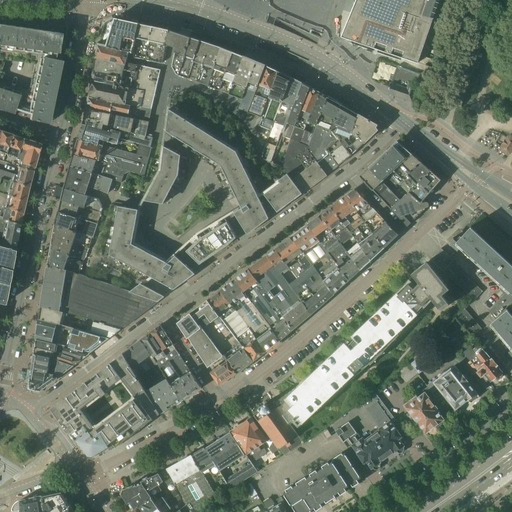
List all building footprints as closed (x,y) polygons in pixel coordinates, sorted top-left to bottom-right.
[(130,0),(135,2),(157,10),(174,16),(178,18),(177,21),(183,24),(192,27),(193,23),(217,32),(218,32),(220,32),(244,40),(255,47),(261,49),(275,55),(300,66),(301,61),(311,64),(312,64),(334,0),(130,0)] [(364,0),(351,40),(418,63),(439,0),(364,0)] [(110,36),(108,46),(128,51),(133,52),(139,23),(116,18),(110,36)] [(66,28),(49,25),(47,29),(2,22),(0,21),(0,68),(4,57),(37,62),(38,55),(57,59),(61,40),(64,40),(66,28)] [(153,26),(139,23),(133,52),(135,57),(145,59),(151,36),(153,26)] [(162,63),(166,43),(168,36),(170,29),(153,26),(151,36),(145,59),(162,63)] [(174,31),(170,29),(168,36),(166,43),(172,45),(176,46),(172,66),(177,74),(178,75),(192,37),(179,33),(174,31)] [(178,75),(187,78),(201,40),(192,37),(178,75)] [(212,75),(214,68),(222,47),(201,40),(187,78),(208,86),(212,75)] [(127,60),(128,51),(108,46),(99,44),(97,58),(125,64),(127,60)] [(219,90),(223,78),(234,52),(222,47),(214,68),(219,70),(216,77),(212,75),(208,86),(219,90)] [(229,94),(233,82),(243,56),(234,52),(223,78),(219,90),(229,94)] [(37,62),(26,111),(47,116),(58,60),(57,59),(38,55),(37,62)] [(257,61),(243,56),(233,82),(229,94),(242,99),(257,61)] [(97,58),(95,71),(122,77),(124,69),(137,72),(134,88),(143,90),(140,106),(152,109),(161,70),(160,69),(127,60),(125,64),(97,58)] [(265,65),(257,61),(242,99),(242,101),(239,108),(248,112),(265,65)] [(261,117),(278,71),(265,65),(248,112),(261,117)] [(120,85),(122,77),(95,71),(93,80),(120,85)] [(281,103),(282,100),(291,77),(278,71),(261,117),(265,118),(272,99),(276,101),(281,103)] [(302,83),(291,77),(282,100),(281,103),(276,101),(273,110),(277,112),(274,121),(286,126),(302,83)] [(128,87),(120,85),(93,80),(90,97),(124,103),(128,87)] [(0,107),(15,112),(22,89),(0,81),(0,107)] [(391,83),(388,92),(412,101),(418,85),(409,82),(407,88),(391,83)] [(288,144),(290,138),(295,126),(300,113),(310,87),(302,83),(286,126),(280,142),(288,144)] [(319,92),(310,87),(300,113),(309,117),(319,92)] [(327,96),(319,92),(309,117),(307,122),(310,123),(311,121),(317,124),(318,120),(322,112),(327,96)] [(341,104),(327,96),(322,112),(336,117),(341,104)] [(140,106),(124,103),(90,97),(88,109),(110,114),(111,110),(140,115),(139,120),(149,121),(152,109),(140,106)] [(333,126),(332,129),(351,155),(357,149),(349,139),(359,114),(341,104),(336,117),(334,123),(333,126)] [(88,109),(85,118),(121,129),(146,136),(149,121),(139,120),(117,115),(115,122),(112,121),(111,123),(108,122),(110,114),(88,109)] [(235,212),(239,220),(248,234),(262,224),(261,223),(263,222),(268,219),(267,218),(269,217),(270,218),(303,193),(288,173),(279,180),(282,183),(259,198),(237,153),(170,109),(167,131),(188,144),(193,147),(203,154),(203,153),(210,158),(221,165),(223,168),(228,178),(232,186),(237,197),(242,208),(235,212)] [(357,149),(378,129),(377,124),(359,114),(349,139),(357,149)] [(85,118),(82,127),(120,138),(140,144),(152,147),(154,138),(146,136),(121,129),(85,118)] [(260,120),(258,125),(271,131),(273,125),(260,120)] [(327,175),(314,157),(308,149),(308,148),(318,151),(321,142),(327,128),(332,129),(333,126),(326,123),(318,120),(317,124),(309,146),(299,142),(290,138),(288,144),(280,165),(284,167),(288,173),(303,193),(327,175)] [(269,137),(271,131),(258,125),(255,131),(269,137)] [(119,144),(120,138),(82,127),(79,138),(104,144),(105,139),(110,141),(109,141),(119,144)] [(340,164),(351,155),(332,129),(327,128),(321,142),(340,164)] [(0,131),(0,159),(3,161),(12,135),(0,131)] [(3,161),(14,165),(23,138),(12,135),(3,161)] [(511,138),(511,137),(509,138),(502,148),(503,150),(508,153),(510,153),(511,150),(511,138)] [(40,144),(23,138),(14,165),(19,166),(33,171),(40,144)] [(137,154),(104,144),(79,138),(74,153),(106,163),(126,169),(144,176),(149,157),(137,154)] [(369,166),(383,181),(394,170),(400,165),(411,152),(397,140),(369,166)] [(321,142),(318,151),(314,157),(327,175),(340,164),(321,142)] [(140,144),(137,154),(149,157),(152,147),(140,144)] [(163,146),(160,168),(143,200),(164,203),(173,185),(179,175),(181,155),(163,146)] [(74,153),(71,165),(113,179),(121,182),(123,177),(126,169),(106,163),(74,153)] [(396,172),(393,176),(399,183),(403,179),(422,162),(412,153),(400,165),(394,170),(396,172)] [(422,162),(403,179),(412,189),(431,170),(422,162)] [(113,180),(113,179),(71,165),(66,179),(65,184),(64,188),(84,195),(85,193),(86,191),(87,187),(87,186),(109,193),(113,180)] [(0,178),(29,186),(33,171),(19,166),(17,174),(0,169),(0,178)] [(395,194),(383,181),(369,166),(359,175),(385,203),(395,194)] [(431,170),(412,189),(391,208),(407,226),(425,209),(422,201),(441,180),(431,170)] [(0,191),(3,193),(8,194),(25,200),(29,186),(0,178),(0,191)] [(64,188),(62,199),(95,210),(98,200),(84,195),(64,188)] [(355,188),(346,196),(361,216),(373,207),(355,188)] [(0,197),(0,204),(22,212),(25,200),(8,194),(6,200),(0,197)] [(365,221),(361,216),(346,196),(332,206),(357,240),(358,242),(371,260),(385,247),(365,221)] [(102,212),(95,210),(62,199),(60,211),(98,223),(102,212)] [(0,204),(0,217),(19,224),(22,212),(0,204)] [(119,204),(112,249),(111,253),(153,276),(130,291),(158,301),(166,296),(175,289),(196,273),(176,255),(169,263),(153,254),(146,250),(133,243),(135,230),(139,209),(129,207),(119,204)] [(352,245),(357,240),(332,206),(320,215),(342,244),(348,240),(352,245)] [(365,221),(377,212),(373,207),(361,216),(365,221)] [(94,236),(98,223),(60,211),(57,224),(94,236)] [(377,212),(365,221),(385,247),(399,234),(378,212),(377,212)] [(308,224),(349,280),(361,269),(348,251),(342,244),(320,215),(308,224)] [(16,240),(19,224),(0,217),(0,234),(4,236),(2,246),(14,249),(15,249),(16,240)] [(229,245),(237,237),(228,221),(200,238),(187,251),(200,264),(229,245)] [(90,248),(94,236),(57,224),(54,236),(89,248),(90,248)] [(308,224),(292,236),(305,254),(313,265),(326,255),(330,261),(317,271),(335,294),(349,280),(308,224)] [(511,265),(471,228),(466,233),(461,238),(457,235),(455,238),(454,238),(450,244),(459,252),(463,248),(504,286),(501,290),(505,294),(489,311),(496,319),(492,323),(511,345),(507,348),(511,354),(511,316),(508,311),(508,310),(507,310),(506,309),(511,302),(511,301),(511,265)] [(85,259),(89,248),(54,236),(52,248),(85,259)] [(292,236),(276,248),(289,266),(305,254),(292,236)] [(358,242),(348,251),(361,269),(371,260),(358,242)] [(0,302),(4,303),(15,249),(14,249),(2,246),(0,245),(0,302)] [(85,259),(52,248),(49,264),(71,271),(77,273),(79,274),(83,264),(82,264),(84,259),(85,260),(85,259)] [(276,248),(268,255),(281,273),(289,267),(289,266),(276,248)] [(441,249),(431,259),(444,272),(452,263),(454,260),(441,249)] [(249,269),(294,328),(312,313),(290,284),(281,273),(268,255),(249,269)] [(419,279),(413,286),(409,283),(379,315),(377,313),(363,327),(365,330),(352,344),(353,344),(348,350),(338,358),(336,356),(316,373),(280,399),(275,402),(289,421),(294,428),(298,424),(357,377),(365,370),(359,364),(364,360),(365,361),(373,355),(374,356),(381,349),(383,351),(397,337),(395,335),(426,300),(429,303),(438,294),(450,305),(458,297),(452,291),(457,286),(431,262),(422,271),(429,278),(424,284),(419,279)] [(452,263),(444,272),(475,300),(483,291),(452,263)] [(41,306),(64,312),(71,271),(49,264),(41,306)] [(290,284),(312,313),(335,294),(317,271),(314,266),(301,275),(294,266),(291,269),(292,270),(290,272),(296,279),(290,284)] [(249,269),(235,279),(281,339),(294,328),(249,269)] [(79,274),(77,273),(64,312),(90,318),(95,319),(124,327),(158,301),(130,291),(79,274)] [(221,290),(267,350),(281,339),(235,279),(221,290)] [(220,315),(242,344),(254,360),(267,350),(221,290),(208,299),(220,315)] [(208,299),(178,322),(208,367),(224,355),(198,321),(203,317),(208,324),(220,315),(208,299)] [(40,319),(61,324),(64,312),(41,306),(40,319)] [(456,317),(460,322),(470,314),(465,309),(456,317)] [(464,327),(474,319),(470,314),(460,322),(464,327)] [(86,331),(91,332),(95,319),(90,318),(86,331)] [(40,319),(37,339),(59,345),(64,325),(61,324),(40,319)] [(95,319),(91,332),(110,337),(124,327),(95,319)] [(464,327),(469,332),(478,324),(474,319),(464,327)] [(478,324),(469,332),(473,337),(482,329),(478,324)] [(160,325),(151,332),(165,352),(166,355),(176,348),(160,325)] [(69,326),(64,347),(88,354),(110,337),(91,332),(86,331),(69,326)] [(462,338),(466,334),(466,332),(462,328),(460,327),(456,331),(456,333),(460,338),(462,338)] [(151,332),(142,339),(152,354),(157,362),(166,355),(165,352),(151,332)] [(57,353),(58,349),(59,346),(59,345),(37,339),(36,347),(56,353),(57,353)] [(145,359),(152,354),(142,339),(133,346),(144,363),(146,361),(145,359)] [(242,344),(226,356),(238,372),(254,360),(242,344)] [(133,346),(124,352),(134,368),(141,362),(142,364),(144,363),(133,346)] [(35,354),(54,360),(56,353),(36,347),(35,354)] [(65,347),(64,351),(63,355),(80,360),(88,354),(65,347)] [(477,355),(471,360),(466,354),(460,359),(473,375),(477,371),(482,376),(481,376),(486,382),(489,378),(491,380),(494,377),(496,379),(499,379),(503,376),(503,372),(502,371),(486,353),(482,348),(475,353),(477,355)] [(77,445),(78,444),(80,443),(89,455),(94,456),(114,444),(116,447),(118,446),(126,440),(130,436),(131,437),(139,431),(138,430),(143,427),(151,421),(154,418),(161,413),(147,391),(134,368),(124,352),(52,407),(69,433),(68,433),(71,437),(72,437),(77,445)] [(180,353),(170,360),(192,394),(202,387),(180,353)] [(35,354),(33,369),(49,371),(51,371),(54,360),(35,354)] [(80,360),(63,355),(61,354),(59,361),(73,365),(80,360)] [(220,385),(238,372),(226,356),(225,354),(224,355),(208,367),(220,385)] [(167,378),(181,400),(192,394),(170,360),(161,367),(167,378)] [(59,361),(55,373),(58,377),(73,365),(59,361)] [(417,373),(408,362),(398,371),(406,382),(417,373)] [(427,385),(430,389),(433,392),(439,387),(453,404),(456,402),(459,405),(467,398),(468,399),(477,392),(455,366),(440,377),(439,376),(427,385)] [(41,389),(58,377),(55,373),(49,377),(51,371),(49,371),(33,369),(31,384),(30,385),(33,388),(41,389)] [(167,378),(157,384),(171,406),(181,400),(167,378)] [(147,391),(161,413),(165,410),(171,406),(157,384),(147,391)] [(433,392),(430,389),(418,398),(417,396),(405,404),(414,415),(416,413),(420,419),(418,421),(426,431),(434,425),(435,426),(439,426),(442,423),(444,420),(437,411),(440,408),(433,399),(437,397),(433,392)] [(396,451),(397,450),(397,451),(398,452),(399,452),(400,452),(401,452),(402,452),(403,452),(403,451),(404,450),(404,449),(404,448),(404,447),(403,446),(405,445),(401,440),(404,438),(396,428),(399,426),(375,392),(361,403),(381,430),(373,435),(388,456),(395,451),(396,451)] [(275,402),(274,401),(274,400),(273,400),(272,400),(272,399),(271,400),(270,400),(259,408),(256,411),(255,411),(255,412),(255,413),(255,414),(256,414),(280,448),(286,444),(291,451),(305,443),(294,428),(289,421),(275,402)] [(272,454),(280,448),(256,414),(240,425),(238,423),(232,427),(233,430),(231,431),(252,463),(265,454),(266,454),(266,453),(266,452),(266,451),(266,450),(263,446),(260,447),(259,445),(264,442),(272,454)] [(372,468),(373,467),(374,468),(375,469),(376,469),(377,469),(378,469),(379,469),(380,468),(380,467),(381,467),(381,466),(381,465),(381,464),(380,464),(380,463),(380,462),(381,462),(380,461),(388,456),(373,435),(372,434),(364,439),(363,437),(361,439),(348,421),(336,430),(344,442),(348,439),(366,465),(369,463),(372,468)] [(332,436),(328,430),(323,432),(327,438),(332,436)] [(231,431),(215,441),(214,440),(210,442),(207,445),(208,446),(206,447),(223,475),(231,488),(258,471),(252,463),(231,431)] [(216,479),(223,475),(206,447),(193,455),(203,472),(210,468),(216,479)] [(288,490),(284,492),(296,511),(310,511),(312,511),(311,510),(315,507),(317,510),(323,505),(322,503),(326,500),(327,502),(336,496),(335,494),(339,491),(341,494),(347,490),(345,487),(352,483),(353,486),(360,482),(358,479),(361,477),(345,453),(344,454),(343,452),(333,458),(334,460),(330,463),(329,461),(323,465),(324,467),(318,471),(317,469),(311,473),(312,475),(308,477),(307,476),(297,482),(298,483),(294,486),(293,485),(287,489),(288,490)] [(214,490),(203,472),(193,455),(168,468),(187,504),(191,511),(197,511),(207,505),(218,496),(214,490)] [(159,473),(141,481),(129,486),(124,489),(123,493),(133,509),(151,497),(152,496),(149,491),(163,481),(159,473)] [(267,511),(268,511),(287,511),(285,508),(288,507),(277,489),(272,492),(279,504),(267,511)] [(62,491),(43,495),(45,511),(60,511),(71,505),(69,502),(62,491)] [(21,500),(20,511),(45,511),(43,495),(31,498),(21,500)] [(155,502),(151,497),(133,509),(132,511),(153,511),(167,502),(163,497),(155,502)] [(153,511),(164,511),(171,507),(167,502),(153,511)]
